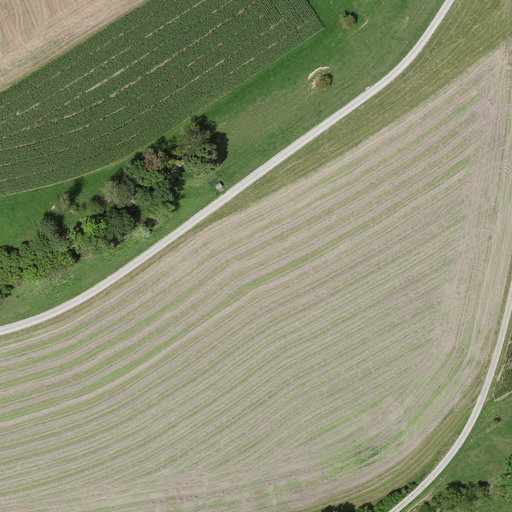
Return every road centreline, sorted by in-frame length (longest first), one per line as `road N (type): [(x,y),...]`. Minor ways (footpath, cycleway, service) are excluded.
road 1 (track): [(452,0),(417,52),(365,99),(109,283),(0,332)]
road 2 (track): [(394,511),(462,438),(487,389),(511,289)]
